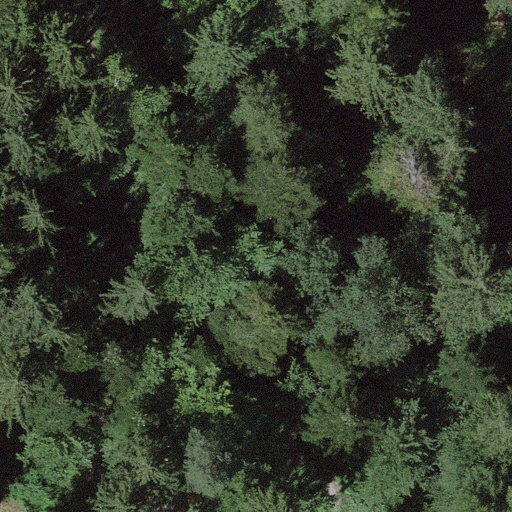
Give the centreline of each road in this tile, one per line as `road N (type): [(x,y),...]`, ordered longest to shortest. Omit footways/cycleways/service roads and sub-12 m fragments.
road 1 (track): [(357,511),(148,257),(63,0)]
road 2 (track): [(167,511),(148,257)]
